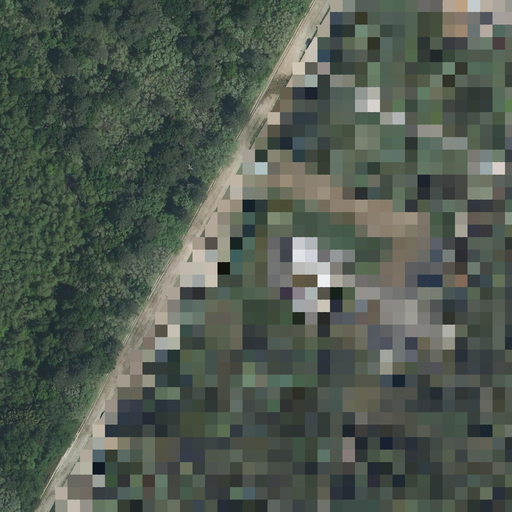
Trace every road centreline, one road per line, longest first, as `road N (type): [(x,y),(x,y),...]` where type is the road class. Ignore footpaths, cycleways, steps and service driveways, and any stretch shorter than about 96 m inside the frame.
road 1 (track): [(33,511),(315,0)]
road 2 (unknown): [(327,511),(333,472),(394,341),(511,122)]
